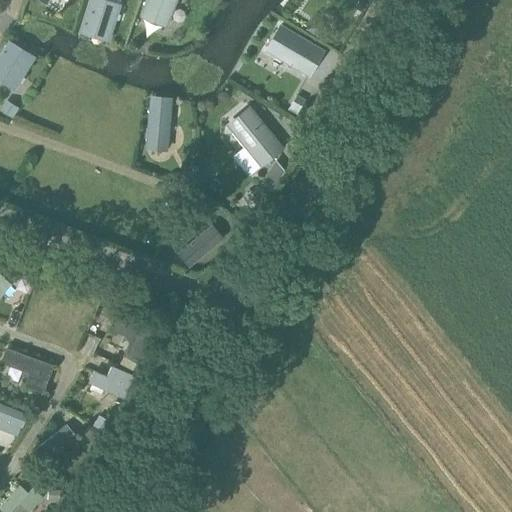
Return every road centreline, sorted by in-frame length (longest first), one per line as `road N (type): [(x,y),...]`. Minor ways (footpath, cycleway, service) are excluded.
road 1 (unclassified): [(233,318),(427,0)]
road 2 (residential): [(233,318),(0,229)]
road 3 (unclassified): [(115,511),(233,318)]
